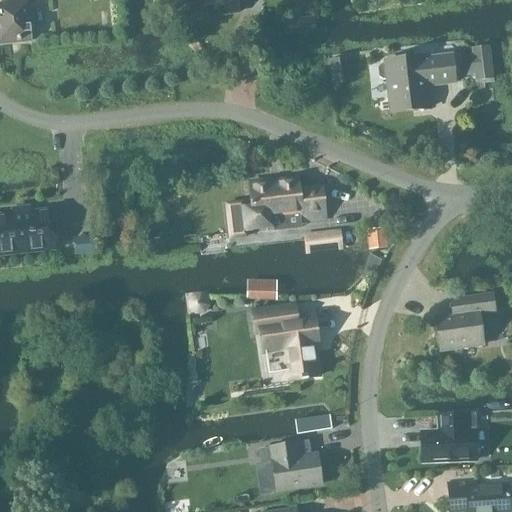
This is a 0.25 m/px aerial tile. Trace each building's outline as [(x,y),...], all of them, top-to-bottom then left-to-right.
[(0,43),(31,41),(27,0),(17,0),(18,3),(15,4),(15,6),(7,7),(7,5),(0,5),(0,43)] [(175,0),(176,4),(188,2),(190,16),(210,13),(211,17),(238,13),(236,0),(175,0)] [(494,83),(489,47),(489,46),(470,48),(475,85),(494,83)] [(455,84),(452,57),(424,60),(424,59),(385,63),(391,113),(430,109),(427,87),(455,84)] [(330,75),(343,73),(341,58),(329,59),(330,75)] [(252,204),(242,205),(245,235),(255,234),(254,232),(271,230),(271,232),(274,232),(272,217),(300,214),(301,221),(325,218),(322,191),(299,193),(298,182),(271,185),(271,183),(250,185),(252,204)] [(0,256),(56,251),(52,211),(0,216),(0,256)] [(387,229),(369,231),(371,249),(389,247),(387,229)] [(93,238),(73,240),(75,255),(95,253),(93,238)] [(371,255),(366,270),(375,275),(382,261),(371,255)] [(194,295),(190,301),(191,308),(197,312),(204,311),(208,305),(207,298),(201,294),(194,295)] [(440,352),(483,346),(479,315),(495,313),(492,295),(467,299),(469,314),(435,319),(440,352)] [(312,318),(314,318),(297,320),(296,307),(251,313),(254,332),(266,330),(272,375),(292,371),(294,381),(318,377),(313,340),(317,338),(314,318),(312,318)] [(422,463),(459,461),(477,460),(475,414),(438,416),(439,434),(421,435),(422,463)] [(299,459),(297,445),(271,449),(271,450),(259,451),(261,465),(272,464),(277,492),(321,486),(317,456),(299,459)] [(476,488),(475,482),(448,485),(450,511),(463,511),(476,511),(509,511),(508,486),(476,488)]
